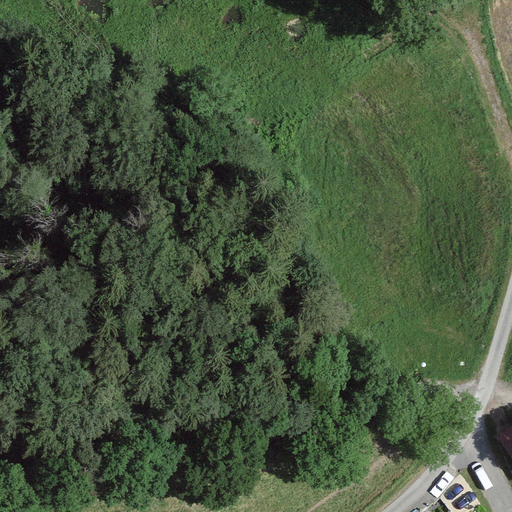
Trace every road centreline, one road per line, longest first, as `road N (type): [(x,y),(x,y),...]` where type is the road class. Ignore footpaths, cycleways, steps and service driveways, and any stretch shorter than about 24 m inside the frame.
road 1 (track): [(0,466),(111,431),(169,426),(306,435),(408,397),(479,399)]
road 2 (track): [(463,439),(511,293)]
road 3 (track): [(511,134),(466,0)]
